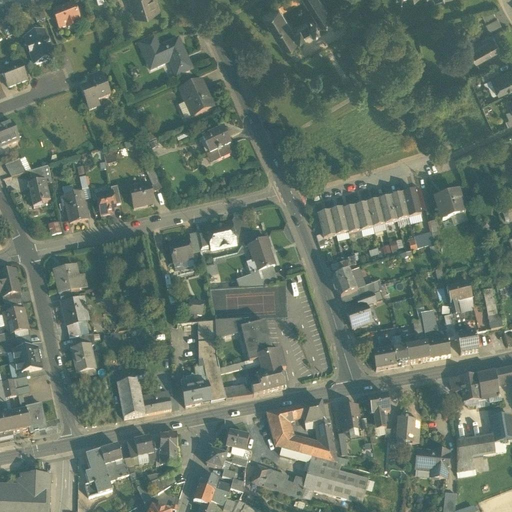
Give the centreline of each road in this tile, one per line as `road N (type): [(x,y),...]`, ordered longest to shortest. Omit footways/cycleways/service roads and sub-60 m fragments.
road 1 (residential): [(284,192),(29,250)]
road 2 (tertiary): [(284,192),(198,0)]
road 3 (residential): [(29,250),(70,446)]
road 4 (tertiary): [(357,386),(291,205)]
road 5 (residential): [(291,205),(445,158)]
road 6 (secondary): [(357,386),(511,358)]
road 7 (secondary): [(207,417),(357,386)]
road 8 (secondary): [(207,417),(70,446)]
